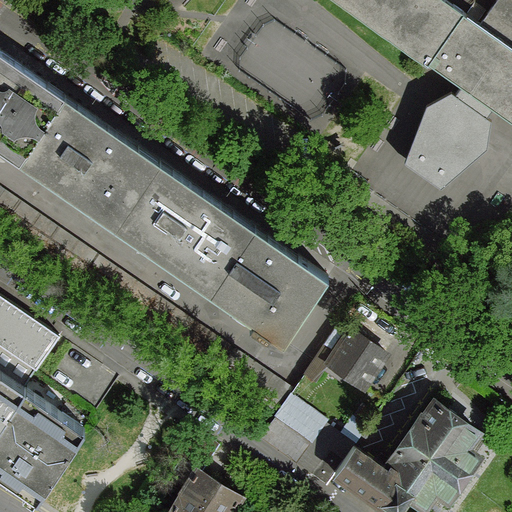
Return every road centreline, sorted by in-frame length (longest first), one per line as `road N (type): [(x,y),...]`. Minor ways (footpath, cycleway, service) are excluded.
road 1 (residential): [(511,367),(0,17)]
road 2 (residential): [(0,263),(348,511)]
